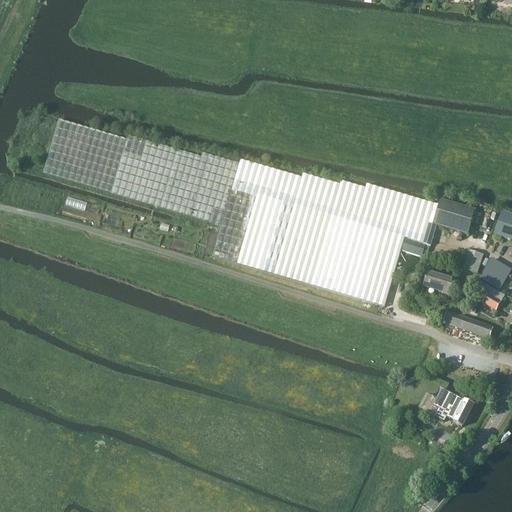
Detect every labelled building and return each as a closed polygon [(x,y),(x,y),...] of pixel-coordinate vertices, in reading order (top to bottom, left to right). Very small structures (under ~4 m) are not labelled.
[(125,141),(58,121),(43,175),(110,194),(110,195),(221,227),(212,258),(384,308),(404,240),(405,240),(402,253),(421,258),(425,246),(430,247),(436,227),(432,226),(437,210),(340,181),(336,193),(240,164),(240,166),(202,155),(201,159),(176,152),(175,157),(143,148),(144,145),(137,143),(137,144),(125,141)] [(440,201),(437,210),(432,226),(436,227),(467,236),(474,211),(440,201)] [(498,214),(491,235),(495,237),(511,242),(511,217),(501,215),(498,214)] [(462,271),(477,275),(483,256),(468,252),(462,271)] [(422,268),(421,264),(420,262),(419,261),(416,258),(413,257),(411,257),(407,258),(404,260),(402,262),(401,263),(400,267),(401,271),(402,273),(403,275),(406,277),(408,278),(410,278),(412,278),(414,278),(416,277),(418,276),(419,274),(421,272),(421,270),(422,268)] [(504,294),(511,281),(511,273),(492,261),(491,262),(486,259),(482,267),(487,270),(481,280),(504,294)] [(449,296),(454,279),(428,272),(423,288),(449,296)] [(504,298),(503,297),(480,284),(472,298),(473,298),(466,309),(474,313),(481,303),(496,312),(504,298)] [(447,313),(443,325),(488,341),(492,329),(447,313)] [(464,401),(464,402),(441,390),(437,398),(442,401),(433,417),(443,422),(445,418),(452,422),(452,423),(461,429),(473,406),(464,401)]
